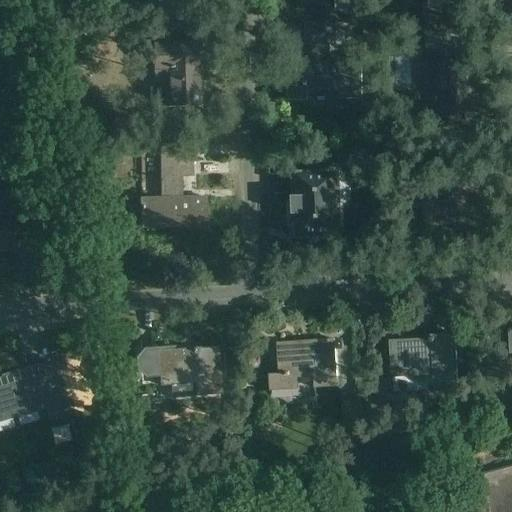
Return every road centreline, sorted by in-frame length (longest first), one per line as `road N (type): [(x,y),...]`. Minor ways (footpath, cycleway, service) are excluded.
road 1 (residential): [(244,0),(249,296)]
road 2 (residential): [(249,296),(511,283)]
road 3 (residential): [(0,317),(249,296)]
